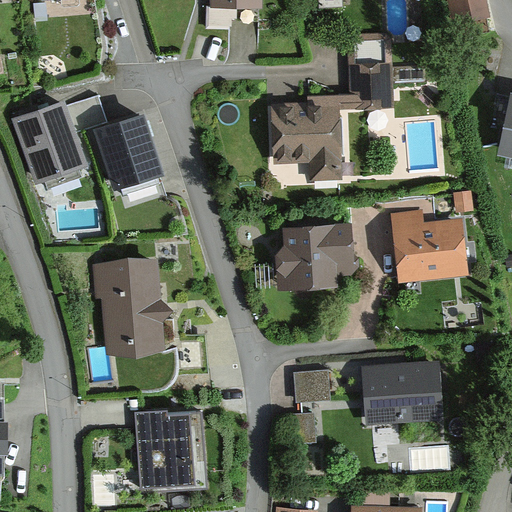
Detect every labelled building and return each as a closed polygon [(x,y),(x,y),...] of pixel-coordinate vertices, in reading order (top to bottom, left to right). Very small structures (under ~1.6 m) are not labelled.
[(257,0),(210,0),(210,10),(258,10),(257,0)] [(471,0),(449,0),(452,18),(474,14),(471,0)] [(385,35),(347,37),(351,106),(389,104),(385,35)] [(61,104),(12,122),(35,183),(84,165),(61,104)] [(511,156),(511,106),(503,155),(511,156)] [(335,110),(273,113),(277,184),(339,181),(335,110)] [(136,120),(92,136),(113,195),(158,178),(136,120)] [(474,193),(457,193),(457,212),(474,213),(474,193)] [(456,215),(394,221),(400,281),(462,275),(456,215)] [(347,228),(281,230),(283,293),(330,292),(330,272),(348,272),(347,228)] [(151,260),(97,265),(105,356),(159,351),(151,260)] [(435,368),(362,372),(365,424),(438,420),(435,368)] [(326,374),(297,377),(299,404),(329,401),(326,374)] [(199,410),(136,414),(141,491),(206,487),(199,410)] [(391,505),(391,494),(366,494),(366,504),(391,505)]
